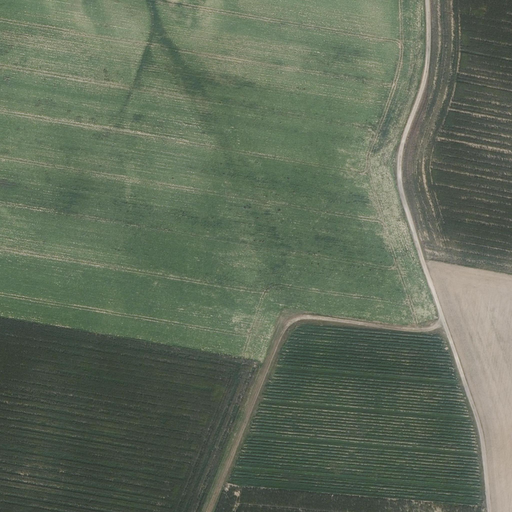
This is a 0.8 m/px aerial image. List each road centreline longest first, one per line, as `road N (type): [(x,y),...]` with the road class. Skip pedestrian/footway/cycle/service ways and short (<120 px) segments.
road 1 (track): [(442,317),(422,330),(297,318),(213,511)]
road 2 (track): [(425,0),(426,62),(396,165),(442,317)]
road 3 (track): [(442,317),(479,427),(486,511)]
